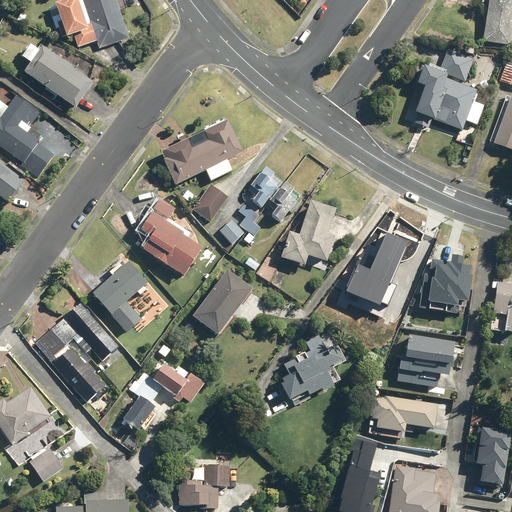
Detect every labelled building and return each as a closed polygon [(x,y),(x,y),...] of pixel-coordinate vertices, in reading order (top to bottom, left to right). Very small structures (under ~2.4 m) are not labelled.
[(131,39),(117,0),(84,0),(101,49),(131,39)] [(511,0),(491,0),(484,41),(509,45),(511,27),(511,0)] [(44,48),(26,73),(79,109),(96,84),(44,48)] [(511,59),(507,58),(498,82),(511,87),(511,59)] [(479,87),(423,66),(416,83),(426,86),(416,112),(462,130),(479,87)] [(0,117),(0,147),(41,176),(55,156),(37,144),(43,136),(31,128),(41,114),(16,97),(1,118),(0,117)] [(511,97),(495,144),(511,150),(511,97)] [(160,151),(176,185),(244,153),(228,119),(160,151)] [(25,181),(0,161),(0,195),(9,203),(25,181)] [(267,167),(250,189),(257,195),(253,200),(262,207),(283,180),(267,167)] [(294,188),(286,182),(270,204),(276,209),(273,214),(282,221),(297,202),(289,195),(294,188)] [(229,196),(211,184),(195,209),(213,221),(229,196)] [(338,208),(312,200),(301,234),(291,231),(283,257),(306,265),(309,255),(328,261),(336,235),(330,233),(338,208)] [(144,248),(185,275),(204,245),(152,211),(141,229),(152,236),(144,248)] [(246,216),(241,225),(255,235),(261,226),(246,216)] [(234,220),(221,231),(232,244),(245,233),(234,220)] [(347,292),(380,305),(407,242),(387,234),(372,269),(359,263),(347,292)] [(474,266),(432,258),(423,307),(465,315),(474,266)] [(94,293),(128,332),(143,319),(128,301),(148,284),(130,263),(94,293)] [(195,317),(219,335),(253,288),(229,270),(195,317)] [(511,284),(498,283),(493,313),(507,315),(505,330),(511,331),(511,284)] [(81,304),(36,343),(88,403),(108,386),(94,369),(119,348),(81,304)] [(282,378),(293,403),(334,385),(327,368),(345,360),(339,346),(328,351),(321,335),(306,342),(310,351),(285,363),(290,375),(282,378)] [(456,341),(410,335),(408,353),(403,352),(400,369),(451,376),(456,341)] [(163,343),(156,352),(165,358),(172,349),(163,343)] [(189,380),(165,364),(154,380),(178,396),(189,380)] [(6,398),(0,401),(0,424),(14,444),(52,418),(31,388),(9,403),(6,398)] [(438,404),(375,395),(370,428),(405,433),(407,424),(435,428),(438,404)] [(156,408),(141,397),(123,420),(139,432),(143,427),(147,431),(158,416),(153,412),(156,408)] [(492,429),(473,427),(469,463),(486,465),(483,483),(504,486),(511,432),(492,429)] [(340,439),(332,483),(324,481),(317,511),(368,511),(381,447),(340,439)] [(69,466),(50,444),(29,462),(47,484),(69,466)] [(429,464),(410,462),(411,454),(384,451),(378,511),(435,511),(438,489),(427,488),(429,464)] [(180,508),(210,508),(209,511),(218,511),(218,487),(231,487),(231,460),(193,459),(192,484),(180,483),(180,508)]
